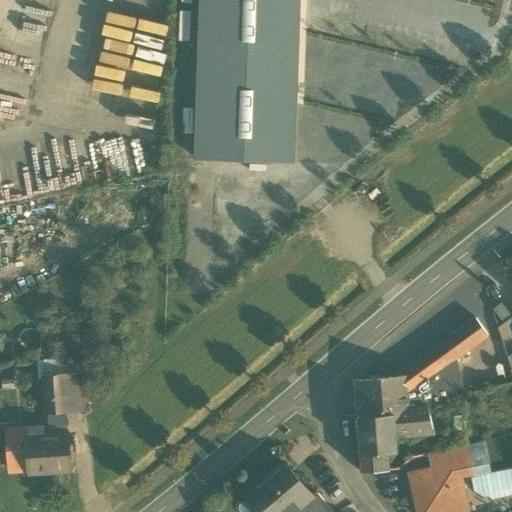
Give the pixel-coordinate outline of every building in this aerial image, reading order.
[(199,0),(194,158),(295,162),(300,0),(199,0)] [(501,302),(492,309),(501,321),(511,312),(511,309),(507,303),(504,306),(501,302)] [(406,377),(407,393),(408,392),(431,376),(453,360),(488,335),(476,318),(474,319),(393,378),(406,377)] [(44,375),(63,374),(62,364),(62,357),(37,359),(38,379),(45,379),(44,375)] [(431,376),(437,402),(462,396),(453,360),(431,376)] [(62,364),(63,374),(80,372),(81,372),(80,363),(62,364)] [(63,374),(66,412),(83,411),(80,372),(63,374)] [(45,379),(47,413),(66,412),(63,374),(44,375),(45,379)] [(426,405),(437,402),(431,376),(408,392),(407,393),(409,408),(426,407),(426,405)] [(355,382),(357,417),(393,414),(393,410),(395,410),(409,408),(407,393),(406,377),(393,378),(355,382)] [(409,408),(395,410),(396,435),(432,431),(426,405),(426,407),(409,408)] [(396,437),(396,435),(395,410),(393,410),(393,414),(357,417),(360,454),(386,452),(391,452),(390,437),(396,437)] [(66,412),(47,413),(49,436),(68,435),(66,412)] [(27,429),(28,438),(44,437),(43,424),(27,426),(27,429)] [(44,437),(28,438),(27,429),(7,430),(10,470),(30,469),(30,472),(71,470),(68,435),(49,436),(44,437)] [(469,461),(471,473),(472,477),(491,473),(484,441),(465,445),(469,461)] [(430,453),(434,468),(469,461),(465,445),(430,453)] [(388,470),(386,452),(360,454),(362,472),(388,470)] [(410,474),(418,511),(459,511),(467,510),(460,475),(471,473),(469,461),(434,468),(410,474)] [(245,495),(259,511),(279,511),(281,511),(282,511),(293,511),(296,509),(312,496),(312,495),(284,462),(245,495)] [(488,496),(492,499),(511,494),(511,467),(491,473),(472,477),(471,477),(474,491),(483,497),(488,496)] [(296,509),(298,511),(333,511),(316,491),(312,495),(312,496),(296,509)]
